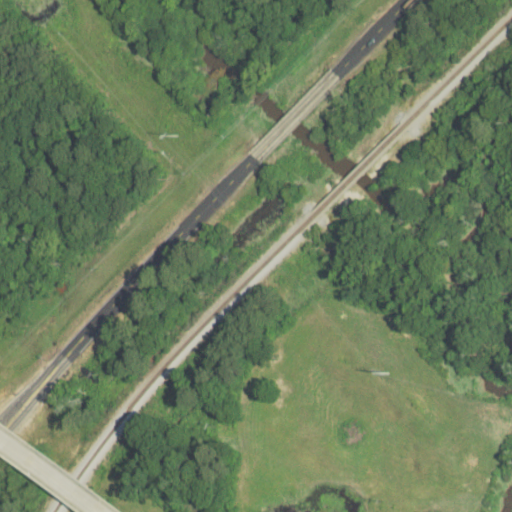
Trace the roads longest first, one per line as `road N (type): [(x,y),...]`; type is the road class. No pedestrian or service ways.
road 1 (primary): [(0,427),(253,156)]
road 2 (primary): [(108,511),(0,432)]
